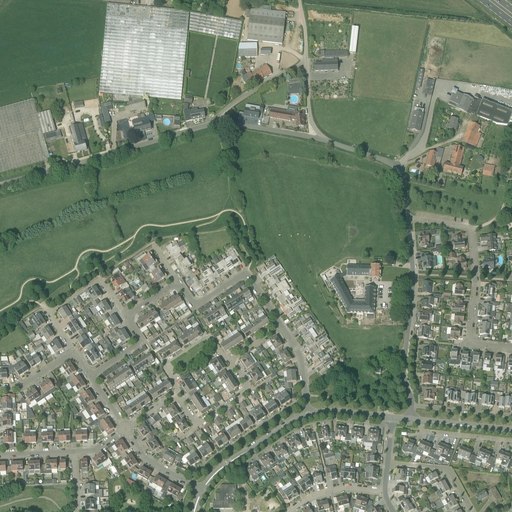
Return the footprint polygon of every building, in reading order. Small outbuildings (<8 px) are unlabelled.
[(99,93),(114,94),(113,101),(128,103),(142,99),(142,97),(181,101),(189,11),(108,4),(99,93)] [(285,21),(286,13),(255,10),(246,11),(246,12),(245,12),(245,17),(250,18),(250,17),(285,21)] [(189,32),(238,41),(242,22),(191,12),(189,32)] [(247,41),(282,44),(285,21),(250,17),(250,18),(247,41)] [(349,53),(356,54),(389,57),(391,32),(352,27),(349,53)] [(239,44),(239,58),(257,58),(256,43),(239,44)] [(322,64),(314,64),(315,72),(338,71),(337,62),(337,60),(334,60),(334,58),(324,58),(324,60),(322,60),(322,64)] [(272,74),(267,65),(251,74),(250,72),(246,75),(241,78),(243,82),(247,88),(272,74)] [(432,94),(434,84),(435,81),(427,80),(424,92),(424,94),(431,96),(432,94)] [(289,95),(298,94),(297,84),(289,84),(288,84),(289,95)] [(476,116),(476,117),(497,124),(507,126),(511,126),(511,112),(478,99),(477,101),(463,95),(457,93),(458,91),(453,88),(451,93),(453,94),(448,105),(455,108),(455,109),(467,115),(467,114),(470,115),(471,114),(476,116)] [(50,160),(43,135),(38,115),(33,99),(0,108),(0,171),(1,174),(50,160)] [(144,99),(142,99),(128,103),(130,112),(146,108),(144,99)] [(75,108),(98,106),(97,100),(74,102),(75,108)] [(263,114),(264,107),(260,106),(259,111),(245,108),(244,117),(258,120),(259,113),(263,114)] [(101,109),(105,124),(111,122),(108,111),(107,107),(101,109)] [(415,108),(410,130),(419,132),(424,110),(415,108)] [(184,111),(186,122),(205,118),(204,111),(198,112),(197,109),(184,111)] [(295,121),(296,128),(304,127),(303,116),(297,116),(297,113),(294,113),(271,109),(269,118),(291,122),(292,120),(295,121)] [(50,111),(38,115),(43,135),(49,133),(56,131),(50,111)] [(142,122),(144,132),(151,130),(150,123),(155,121),(154,116),(149,114),(148,117),(145,118),(144,114),(140,115),(141,118),(142,122)] [(136,134),(144,132),(142,122),(141,118),(132,120),(132,122),(129,122),(130,127),(134,126),(136,134)] [(458,120),(451,118),(450,125),(447,124),(446,128),(457,131),(459,124),(457,123),(458,120)] [(471,123),(462,142),(463,142),(468,144),(475,147),(481,134),(477,133),(480,126),(471,123)] [(81,152),(87,150),(85,141),(87,140),(82,124),(78,125),(80,134),(78,135),(80,143),(78,143),(79,147),(81,152)] [(69,128),(76,153),(81,152),(79,147),(78,143),(80,143),(78,135),(80,134),(78,125),(69,128)] [(46,140),(61,136),(60,131),(44,136),(46,140)] [(446,163),(444,171),(461,175),(463,168),(459,168),(464,149),(455,146),(450,164),(446,163)] [(426,165),(434,168),(436,161),(441,162),(444,150),(439,149),(437,154),(430,152),(426,165)] [(495,167),(484,165),(482,175),(493,177),(495,167)] [(433,244),(429,245),(428,235),(431,234),(431,235),(432,236),(435,236),(436,235),(435,230),(431,231),(422,232),(422,235),(420,235),(420,243),(421,243),(422,248),(427,247),(427,249),(433,249),(433,244)] [(487,236),(480,237),(481,242),(487,242),(488,252),(495,251),(497,251),(496,246),(495,235),(494,235),(493,235),(492,235),(491,235),(491,236),(487,236)] [(452,246),(454,245),(455,249),(465,248),(464,242),(461,242),(460,237),(454,237),(454,241),(452,241),(452,246)] [(183,241),(177,245),(173,247),(171,244),(166,247),(169,252),(168,253),(169,255),(186,244),(183,241)] [(188,248),(186,244),(169,255),(171,258),(172,257),(175,262),(182,257),(179,254),(188,248)] [(237,258),(239,256),(233,247),(231,248),(232,251),(233,251),(237,258)] [(233,267),(238,264),(238,265),(241,263),(237,258),(233,251),(232,251),(229,253),(231,256),(227,258),(230,262),(233,267)] [(142,266),(154,258),(151,253),(147,256),(146,253),(143,255),(143,254),(136,258),(137,259),(136,260),(138,262),(139,261),(142,266)] [(424,269),(433,268),(433,262),(431,263),(431,256),(429,257),(428,253),(421,254),(421,259),(423,259),(424,269)] [(175,262),(178,266),(177,267),(179,269),(189,262),(186,259),(184,260),(182,257),(175,262)] [(494,260),(494,257),(484,258),(484,266),(483,266),(483,271),(487,271),(487,272),(491,272),(492,270),(493,270),(493,269),(494,269),(494,268),(498,264),(497,260),(494,260)] [(155,268),(153,265),(157,262),(154,258),(142,266),(146,272),(148,271),(149,272),(155,268)] [(455,270),(458,270),(466,269),(466,261),(465,261),(464,258),(457,258),(458,265),(454,265),(453,266),(453,269),(455,270)] [(229,270),(233,267),(230,262),(226,264),(223,260),(220,262),(227,273),(229,271),(229,270)] [(181,271),(184,275),(184,276),(185,275),(187,278),(190,276),(193,274),(189,268),(193,265),(192,263),(191,261),(189,262),(179,269),(180,272),(181,271)] [(219,276),(224,274),(224,275),(227,273),(220,262),(216,265),(219,269),(216,271),(219,276)] [(257,269),(260,274),(259,275),(261,278),(276,268),(273,264),(266,268),(264,264),(257,269)] [(263,281),(265,280),(268,285),(275,281),(272,277),(282,270),(279,266),(276,268),(261,278),(263,281)] [(347,266),(347,272),(343,274),(345,277),(347,276),(369,277),(369,276),(370,276),(370,279),(380,279),(380,275),(380,270),(380,266),(371,266),(371,267),(370,267),(370,266),(347,266)] [(161,267),(157,270),(155,268),(149,272),(150,273),(150,274),(149,276),(152,280),(164,272),(161,267)] [(121,273),(118,268),(111,273),(114,278),(110,280),(113,285),(122,279),(119,275),(121,273)] [(206,272),(204,268),(201,270),(203,274),(202,274),(205,278),(199,282),(203,287),(202,288),(203,289),(206,287),(205,286),(210,283),(210,284),(213,282),(206,272)] [(215,279),(219,277),(219,276),(216,271),(212,273),(209,269),(206,272),(213,282),(215,280),(215,279)] [(152,280),(155,285),(167,277),(164,272),(152,280)] [(341,279),(343,278),(341,275),(339,276),(338,276),(330,281),(347,313),(357,314),(364,314),(373,314),(375,314),(375,305),(375,304),(375,302),(375,301),(375,288),(365,288),(365,301),(364,301),(353,300),(353,301),(352,301),(342,282),(341,279)] [(199,282),(196,277),(192,280),(187,283),(190,287),(191,286),(195,291),(199,288),(200,289),(200,290),(203,289),(202,288),(203,287),(199,282)] [(113,285),(116,290),(120,287),(122,289),(128,285),(126,283),(125,283),(122,279),(113,285)] [(268,285),(271,290),(270,291),(272,295),(287,285),(284,280),(278,285),(275,281),(268,285)] [(430,294),(432,283),(424,282),(422,293),(430,294)] [(496,288),(496,285),(490,284),(490,287),(484,287),(484,293),(493,294),(493,288),(496,288)] [(124,292),(120,295),(123,299),(132,293),(134,291),(131,287),(130,288),(128,285),(122,289),(124,292)] [(287,285),(272,295),(274,298),(276,297),(279,302),(290,295),(287,291),(290,289),(287,285)] [(455,295),(464,296),(464,290),(462,290),(463,285),(456,285),(455,295)] [(91,291),(90,289),(85,292),(86,293),(88,292),(91,297),(99,292),(96,287),(91,291)] [(243,293),(248,301),(252,298),(247,290),(243,293)] [(99,302),(97,299),(102,296),(99,292),(91,297),(94,301),(92,303),(90,304),(92,307),(93,306),(99,302)] [(131,300),(133,304),(139,300),(136,297),(135,298),(132,293),(123,299),(126,304),(131,300)] [(243,304),(248,301),(243,293),(238,296),(243,304)] [(484,293),(483,299),(488,299),(488,302),(494,303),(495,300),(496,299),(497,294),(493,294),(484,293)] [(281,308),(283,311),(298,301),(296,297),(294,298),(291,294),(290,295),(279,302),(282,307),(281,308)] [(185,304),(182,299),(180,300),(178,296),(175,297),(174,295),(172,297),(179,307),(185,304)] [(243,304),(238,296),(234,299),(239,307),(240,309),(245,307),(243,304)] [(172,297),(167,300),(173,308),(174,310),(179,307),(172,297)] [(297,314),(300,312),(297,308),(305,303),(303,298),(298,301),(283,311),(285,315),(287,314),(290,319),(297,314)] [(438,299),(435,299),(426,298),(426,302),(421,301),(421,308),(430,309),(430,306),(436,306),(436,304),(437,304),(438,299)] [(234,310),(239,307),(234,299),(229,302),(234,310)] [(173,308),(167,300),(163,303),(169,311),(173,308)] [(462,305),(462,301),(456,300),(455,303),(453,303),(452,312),(460,313),(460,311),(464,311),(465,306),(462,305)] [(95,308),(98,313),(108,306),(105,302),(100,305),(99,302),(93,306),(95,308)] [(229,313),(234,310),(229,302),(224,305),(229,313)] [(499,304),(494,303),(488,302),(488,306),(483,305),(482,311),(491,312),(494,312),(495,307),(497,307),(498,306),(499,306),(499,304)] [(160,308),(161,310),(159,312),(165,321),(167,319),(166,317),(171,314),(169,311),(163,303),(161,304),(162,306),(160,308)] [(111,311),(108,306),(98,313),(103,320),(108,316),(107,314),(111,311)] [(58,312),(61,317),(69,312),(66,307),(58,312)] [(217,310),(222,318),(226,315),(221,307),(217,310)] [(78,316),(78,315),(77,314),(76,312),(74,313),(72,310),(69,312),(61,317),(64,321),(69,319),(70,321),(78,316)] [(212,313),(217,321),(222,318),(217,310),(212,313)] [(159,312),(156,313),(155,311),(152,313),(151,311),(149,312),(155,321),(159,318),(162,322),(165,321),(159,312)] [(430,325),(431,319),(432,312),(423,311),(422,315),(420,315),(419,321),(422,321),(421,324),(430,325)] [(482,311),(481,317),(486,317),(486,321),(492,321),(493,318),(494,318),(495,312),(494,312),(491,312),(482,311)] [(154,325),(152,322),(155,321),(149,312),(144,315),(150,324),(152,327),(154,325)] [(213,324),(217,321),(212,313),(208,316),(213,324)] [(35,318),(33,315),(28,319),(30,321),(28,322),(31,327),(35,324),(43,320),(40,315),(35,318)] [(150,324),(144,315),(140,318),(146,327),(150,324)] [(454,325),(461,326),(461,321),(463,322),(464,316),(457,315),(455,315),(454,320),(454,325)] [(68,326),(71,331),(81,324),(78,319),(80,318),(78,316),(70,321),(72,324),(68,326)] [(108,316),(103,320),(108,327),(118,320),(115,316),(110,319),(108,316)] [(204,327),(207,325),(208,327),(213,324),(208,316),(203,319),(204,320),(201,322),(204,327)] [(270,324),(264,316),(260,319),(265,327),(268,325),(270,324)] [(300,318),(293,323),(296,328),(295,329),(297,332),(312,322),(309,318),(305,321),(303,317),(300,319),(300,318)] [(139,321),(137,323),(141,330),(140,330),(142,333),(148,330),(146,327),(140,318),(138,319),(139,321)] [(265,327),(260,319),(255,322),(261,330),(262,329),(265,327)] [(39,329),(46,324),(43,320),(35,324),(39,329)] [(118,320),(108,327),(107,327),(110,332),(109,333),(111,335),(118,331),(116,328),(121,325),(118,320)] [(489,330),(492,330),(493,325),(492,325),(492,321),(486,321),(486,324),(481,323),(480,329),(489,330)] [(259,331),(261,330),(255,322),(251,325),(256,333),(259,331)] [(312,322),(297,332),(299,336),(301,335),(304,340),(315,333),(312,329),(315,327),(312,322)] [(80,335),(85,331),(84,329),(81,324),(71,331),(74,336),(78,333),(80,335)] [(256,333),(251,325),(246,328),(252,336),(253,335),(256,333)] [(201,338),(202,337),(202,336),(202,335),(203,335),(201,332),(202,331),(199,326),(193,329),(198,338),(200,337),(201,338)] [(41,332),(41,333),(39,335),(41,339),(44,337),(51,332),(48,327),(41,332)] [(430,328),(420,327),(419,334),(418,334),(417,338),(431,340),(432,333),(429,333),(430,328)] [(194,341),(198,338),(193,329),(192,328),(187,331),(194,341)] [(241,331),(247,339),(250,337),(252,336),(246,328),(241,331)] [(491,333),(489,333),(489,330),(480,329),(479,335),(485,336),(484,339),(490,339),(491,333)] [(80,335),(81,338),(77,341),(80,345),(90,339),(87,334),(89,333),(87,330),(85,331),(80,335)] [(120,340),(127,335),(124,330),(119,333),(118,331),(111,335),(109,336),(111,339),(114,337),(117,341),(120,340)] [(182,333),(184,335),(189,344),(194,341),(187,331),(187,330),(182,333)] [(459,336),(460,331),(451,330),(451,335),(448,335),(448,340),(457,341),(457,336),(459,336)] [(47,342),(54,337),(51,332),(44,337),(47,342)] [(327,336),(324,332),(317,337),(315,333),(304,340),(307,345),(306,346),(308,349),(327,336)] [(240,343),(244,341),(238,333),(234,336),(239,344),(241,343),(240,343)] [(121,348),(127,344),(126,342),(130,339),(127,335),(120,340),(122,343),(119,344),(121,348)] [(178,339),(182,345),(183,344),(185,347),(189,344),(184,335),(178,339)] [(238,345),(239,344),(234,336),(229,339),(234,347),(238,345)] [(278,336),(269,341),(272,346),(281,341),(278,336)] [(310,353),(311,352),(312,354),(310,355),(310,356),(311,359),(320,353),(322,352),(319,348),(329,341),(327,338),(328,337),(327,336),(308,349),(310,353)] [(88,347),(90,349),(95,346),(93,343),(90,339),(80,345),(83,350),(88,347)] [(234,347),(229,339),(225,342),(230,350),(232,349),(231,349),(234,347)] [(60,345),(56,340),(49,345),(52,350),(60,345)] [(172,345),(176,352),(181,349),(179,346),(180,346),(177,340),(171,344),(172,345)] [(284,345),(281,341),(272,346),(275,350),(274,351),(276,354),(282,350),(280,348),(284,345)] [(225,342),(220,345),(225,353),(229,351),(230,350),(225,342)] [(97,355),(100,353),(101,352),(98,348),(99,347),(97,344),(95,346),(90,349),(91,352),(87,355),(90,359),(97,355)] [(53,356),(54,358),(60,355),(58,352),(63,349),(60,345),(52,350),(55,354),(53,356)] [(167,358),(172,355),(167,348),(165,345),(161,349),(167,358)] [(167,348),(172,355),(176,352),(172,345),(167,348)] [(160,347),(154,351),(160,359),(161,358),(163,361),(167,358),(161,349),(160,347)] [(436,354),(437,347),(430,347),(430,350),(423,349),(422,357),(431,358),(432,354),(436,354)] [(283,353),(282,350),(276,354),(278,357),(279,356),(282,360),(290,355),(287,350),(283,353)] [(457,358),(458,351),(452,350),(450,360),(454,360),(453,364),(459,364),(460,358),(457,358)] [(315,369),(330,358),(327,354),(323,357),(320,353),(311,359),(314,364),(313,365),(315,369)] [(468,360),(468,353),(463,353),(461,363),(461,366),(464,366),(470,367),(471,361),(468,360)] [(155,362),(154,361),(153,358),(150,354),(145,358),(150,365),(155,362)] [(479,362),(480,354),(474,354),(472,364),(475,364),(475,367),(481,368),(482,362),(479,362)] [(37,366),(32,358),(30,355),(26,358),(28,361),(27,361),(32,369),(37,366)] [(37,366),(41,362),(36,355),(32,358),(37,366)] [(93,364),(100,359),(97,355),(90,359),(93,364)] [(285,368),(291,364),(289,362),(293,359),(290,355),(282,360),(285,365),(283,365),(285,368)] [(490,363),(491,356),(485,355),(483,365),(483,368),(490,369),(492,369),(493,363),(490,363)] [(251,360),(248,356),(240,361),(243,366),(251,360)] [(501,364),(502,357),(496,356),(495,366),(498,366),(497,370),(503,370),(504,364),(501,364)] [(146,368),(150,365),(145,358),(141,361),(146,368)] [(330,358),(315,369),(317,372),(319,371),(322,376),(329,371),(330,373),(333,371),(329,366),(333,363),(330,358)] [(221,361),(220,359),(213,363),(212,361),(209,363),(211,365),(215,369),(222,364),(220,361),(221,361)] [(435,360),(426,359),(425,364),(422,363),(421,370),(431,371),(432,367),(434,367),(435,360)] [(243,366),(246,370),(249,368),(251,370),(257,367),(260,364),(259,361),(254,364),(251,360),(243,366)] [(24,374),(29,371),(24,364),(23,364),(21,361),(17,364),(24,374)] [(141,371),(146,368),(141,361),(136,364),(141,371)] [(66,372),(73,367),(70,363),(65,366),(64,364),(62,366),(66,372)] [(17,364),(13,367),(12,366),(10,368),(12,374),(16,371),(19,377),(24,374),(17,364)] [(141,371),(136,364),(132,367),(137,374),(141,371)] [(219,373),(226,368),(225,367),(224,367),(222,364),(215,369),(218,374),(217,374),(218,377),(221,375),(219,373)] [(2,379),(7,379),(7,374),(12,374),(10,368),(7,368),(7,367),(1,367),(2,371),(2,379)] [(69,380),(75,377),(73,374),(76,372),(73,367),(66,372),(69,377),(68,378),(69,380)] [(261,367),(258,369),(257,367),(251,370),(253,373),(249,375),(252,380),(263,373),(263,372),(264,372),(261,367)] [(124,372),(129,379),(134,376),(129,369),(124,372)] [(296,376),(295,371),(290,372),(289,369),(283,369),(284,372),(287,372),(287,378),(296,376)] [(120,375),(125,382),(129,379),(124,372),(120,375)] [(231,375),(230,373),(223,378),(221,375),(218,377),(220,380),(218,381),(221,385),(224,383),(224,384),(232,378),(230,375),(231,375)] [(255,384),(263,379),(266,377),(263,373),(252,380),(255,384)] [(189,374),(184,377),(185,379),(182,381),(183,383),(180,385),(181,387),(182,387),(184,390),(194,383),(191,378),(189,374)] [(440,375),(426,374),(425,379),(423,378),(422,384),(432,385),(432,381),(439,382),(440,375)] [(120,385),(125,382),(120,375),(115,378),(120,385)] [(288,383),(285,383),(285,386),(291,386),(291,383),(296,382),(296,376),(287,378),(288,383)] [(75,387),(83,382),(80,377),(76,379),(75,377),(69,380),(71,383),(69,384),(72,389),(75,387)] [(111,381),(116,388),(120,385),(115,378),(111,381)] [(234,382),(232,378),(224,384),(227,388),(236,383),(235,381),(234,382)] [(167,380),(164,382),(162,383),(168,392),(169,391),(169,390),(172,388),(167,380)] [(49,381),(44,384),(49,391),(54,388),(55,389),(57,387),(55,384),(54,382),(51,384),(49,381)] [(111,391),(116,388),(111,381),(106,384),(111,391)] [(75,387),(78,391),(77,392),(79,394),(84,391),(83,389),(86,386),(83,382),(75,387)] [(185,393),(186,395),(193,390),(195,393),(197,391),(196,389),(198,387),(195,382),(194,383),(184,390),(186,393),(185,393)] [(162,383),(158,386),(163,394),(166,392),(167,393),(168,392),(162,383)] [(229,393),(231,396),(234,394),(232,392),(238,388),(236,384),(236,383),(227,388),(230,393),(229,393)] [(51,394),(49,391),(44,384),(40,387),(42,390),(39,392),(44,399),(51,394)] [(158,386),(153,389),(159,398),(160,397),(160,396),(163,394),(158,386)] [(290,389),(292,388),(291,386),(285,386),(285,389),(284,391),(280,394),(286,404),(291,400),(289,398),(291,397),(290,389)] [(430,388),(429,388),(428,392),(425,392),(424,400),(434,401),(435,394),(436,394),(436,389),(434,389),(430,388)] [(447,402),(453,403),(454,390),(455,390),(455,389),(449,388),(448,390),(445,390),(445,397),(448,397),(447,402)] [(149,392),(154,400),(157,398),(158,399),(159,398),(153,389),(149,392)] [(35,390),(30,393),(35,401),(37,404),(44,399),(39,392),(37,393),(35,390)] [(462,398),(463,392),(460,392),(460,390),(455,390),(454,390),(453,403),(459,404),(459,398),(462,398)] [(85,401),(92,396),(89,391),(86,393),(84,391),(79,394),(81,397),(81,396),(85,401)] [(196,395),(190,400),(191,401),(193,404),(201,399),(198,394),(199,394),(197,391),(195,393),(196,395)] [(463,392),(462,398),(465,398),(464,404),(470,405),(470,404),(471,396),(468,395),(468,393),(463,392)] [(493,401),(496,402),(497,393),(492,392),(491,398),(488,397),(487,406),(487,407),(493,407),(493,401)] [(25,396),(27,400),(25,401),(27,404),(29,406),(31,405),(30,404),(35,401),(30,393),(25,396)] [(277,399),(278,401),(282,407),(286,404),(280,394),(279,393),(275,395),(277,399)] [(480,393),(474,393),(474,396),(471,396),(470,404),(470,405),(476,405),(476,399),(479,399),(480,393)] [(480,393),(479,399),(482,399),(481,406),(487,406),(488,397),(485,396),(485,394),(480,393)] [(503,393),(497,393),(496,402),(499,402),(498,408),(504,409),(504,408),(505,399),(502,399),(502,396),(503,393)] [(148,404),(151,402),(146,394),(141,397),(147,406),(148,405),(148,404)] [(2,405),(11,404),(15,404),(15,399),(15,396),(4,396),(5,399),(2,399),(2,405)] [(94,405),(92,403),(95,401),(92,396),(85,401),(82,403),(86,410),(94,405)] [(145,407),(147,406),(141,397),(137,400),(142,408),(145,406),(145,407)] [(196,409),(204,403),(201,399),(193,404),(196,407),(195,407),(196,409)] [(274,401),(273,402),(271,399),(267,402),(274,412),(278,409),(274,401)] [(137,400),(132,403),(138,412),(139,411),(139,410),(142,408),(137,400)] [(264,408),(269,415),(274,412),(267,402),(263,405),(265,407),(264,408)] [(132,403),(128,406),(133,414),(136,412),(136,413),(138,412),(132,403)] [(207,412),(210,410),(208,407),(207,408),(204,403),(196,409),(197,410),(200,413),(206,409),(207,412)] [(16,410),(13,410),(11,410),(11,404),(2,405),(2,411),(6,410),(6,413),(16,413),(16,410)] [(167,410),(166,408),(162,410),(167,416),(169,415),(169,414),(178,409),(175,404),(167,410)] [(99,405),(95,408),(94,405),(86,410),(86,411),(90,418),(91,417),(102,410),(99,405)] [(262,409),(259,405),(254,409),(261,420),(266,417),(261,410),(262,409)] [(123,410),(128,418),(129,418),(130,417),(130,416),(133,414),(128,406),(123,410)] [(166,417),(169,421),(171,420),(173,422),(178,419),(177,416),(181,414),(178,409),(169,414),(169,415),(167,416),(166,417)] [(252,416),(257,423),(261,420),(254,409),(249,412),(252,416)] [(103,419),(102,417),(105,415),(102,410),(91,417),(94,422),(88,426),(91,428),(93,427),(94,426),(98,423),(103,419)] [(6,413),(6,416),(3,416),(3,422),(12,422),(16,421),(16,413),(6,413)] [(239,424),(244,432),(249,428),(244,421),(242,418),(236,422),(238,425),(239,424)] [(249,428),(254,425),(249,418),(244,421),(249,428)] [(108,420),(105,422),(103,419),(98,423),(99,425),(101,425),(104,429),(111,424),(108,420)] [(187,423),(184,419),(180,421),(178,419),(173,422),(175,425),(176,424),(179,429),(187,423)] [(146,421),(143,423),(144,424),(136,430),(139,434),(148,429),(146,426),(149,425),(146,421)] [(3,428),(7,427),(7,430),(13,430),(13,427),(12,427),(12,422),(3,422),(3,428)] [(179,429),(182,433),(190,428),(187,423),(179,429)] [(111,424),(104,429),(101,431),(103,433),(105,431),(107,434),(114,429),(111,424)] [(241,434),(236,426),(232,429),(236,437),(241,434)] [(148,429),(139,434),(142,439),(146,436),(148,439),(156,434),(158,433),(156,430),(154,431),(151,427),(148,429)] [(341,428),(336,427),(335,434),(332,433),(332,440),(335,440),(335,437),(340,438),(341,428)] [(332,440),(332,433),(328,434),(326,428),(321,429),(322,433),(317,434),(319,441),(324,440),(324,442),(329,441),(330,443),(333,443),(332,440)] [(346,435),(347,428),(341,428),(340,438),(346,438),(345,441),(348,441),(349,435),(346,435)] [(39,439),(42,439),(42,443),(48,443),(47,430),(42,430),(42,429),(39,429),(39,431),(39,439)] [(53,439),(56,439),(56,432),(56,429),(47,430),(48,443),(53,443),(53,439)] [(227,432),(232,440),(236,437),(232,429),(227,432)] [(357,430),(352,429),(352,435),(349,435),(348,441),(351,442),(351,439),(356,440),(357,430)] [(7,430),(7,433),(3,433),(4,439),(13,439),(12,433),(13,433),(13,430),(7,430)] [(81,433),(81,430),(73,430),(73,432),(73,438),(76,438),(76,442),(82,442),(81,433)] [(362,436),(363,430),(357,430),(356,440),(362,440),(361,443),(364,443),(365,437),(362,436)] [(36,443),(36,440),(39,439),(39,431),(35,431),(36,434),(30,435),(31,444),(36,443)] [(374,431),(368,431),(368,437),(365,437),(364,443),(372,444),(373,441),(374,431)] [(379,445),(380,445),(381,438),(378,438),(379,432),(374,431),(373,441),(372,444),(372,445),(375,445),(376,447),(379,445)] [(56,432),(56,439),(59,439),(59,442),(65,442),(64,433),(59,433),(59,432),(56,432)] [(73,432),(70,432),(70,433),(64,433),(65,442),(70,442),(70,438),(73,438),(73,432)] [(90,440),(90,434),(87,434),(87,432),(81,433),(82,442),(88,441),(87,440),(90,440)] [(309,432),(304,433),(306,439),(302,440),(306,449),(308,448),(307,446),(312,445),(312,442),(311,438),(312,438),(312,435),(310,435),(309,432)] [(25,440),(25,444),(31,444),(30,435),(24,435),(24,434),(21,434),(22,440),(25,440)] [(149,448),(157,443),(154,439),(158,436),(156,434),(148,439),(150,441),(146,444),(149,448)] [(224,445),(229,442),(224,435),(219,438),(224,445)] [(299,442),(296,437),(291,440),(299,451),(303,448),(304,450),(306,449),(302,440),(299,442)] [(212,442),(213,445),(216,443),(219,448),(224,445),(219,438),(212,442)] [(8,447),(14,447),(14,444),(13,444),(13,439),(4,439),(4,445),(8,445),(8,447)] [(291,440),(287,443),(290,448),(288,450),(291,455),(294,453),(294,454),(299,451),(291,440)] [(410,454),(410,453),(413,454),(415,448),(413,447),(415,443),(409,440),(407,446),(404,445),(402,449),(402,450),(403,451),(403,452),(404,453),(405,453),(406,453),(408,453),(409,453),(410,454)] [(115,445),(114,446),(118,450),(125,445),(122,441),(115,445)] [(418,450),(423,452),(427,444),(421,442),(418,449),(415,448),(413,454),(416,455),(418,450)] [(156,451),(157,453),(163,449),(161,447),(160,447),(157,443),(149,448),(152,453),(156,451)] [(208,456),(213,452),(206,443),(202,446),(203,448),(208,456)] [(445,446),(439,443),(436,452),(435,453),(433,452),(430,458),(433,459),(435,455),(440,457),(442,454),(441,454),(445,446)] [(430,451),(432,446),(427,444),(423,452),(428,454),(428,457),(430,458),(433,452),(430,451)] [(125,452),(128,450),(125,445),(118,450),(121,455),(120,456),(121,458),(127,455),(125,452)] [(286,451),(282,446),(278,449),(283,457),(287,454),(289,456),(291,455),(288,450),(286,451)] [(445,461),(449,463),(453,451),(453,452),(449,451),(450,448),(445,446),(441,454),(442,454),(440,457),(445,459),(445,461)] [(461,447),(458,455),(458,456),(463,458),(466,449),(461,447)] [(173,452),(168,449),(166,448),(164,451),(163,453),(165,455),(163,459),(167,462),(173,452)] [(208,456),(203,448),(199,451),(203,459),(208,456)] [(278,449),(273,452),(277,457),(274,458),(278,464),(279,465),(283,462),(281,459),(283,457),(278,449)] [(469,460),(470,456),(472,452),(466,449),(463,458),(469,460)] [(486,451),(480,449),(477,459),(474,458),(472,464),(475,465),(476,461),(481,463),(483,459),(486,451)] [(196,464),(200,461),(193,451),(189,454),(196,464)] [(491,457),(490,457),(491,454),(486,451),(483,459),(487,461),(486,464),(491,465),(493,460),(491,459),(491,457)] [(505,453),(500,451),(496,461),(493,460),(491,465),(490,468),(492,469),(495,463),(501,465),(505,453)] [(181,456),(173,452),(167,462),(172,465),(175,460),(177,462),(181,456)] [(507,464),(511,456),(505,453),(501,465),(504,466),(506,465),(507,463),(507,464)] [(102,454),(97,457),(102,464),(107,461),(106,460),(109,459),(105,454),(103,455),(102,454)] [(188,462),(191,467),(196,464),(189,454),(183,458),(181,456),(177,462),(180,463),(182,460),(185,464),(188,462)] [(374,457),(374,454),(368,454),(367,457),(371,457),(370,463),(379,464),(380,458),(374,457)] [(131,455),(128,457),(127,455),(121,458),(123,461),(124,460),(127,465),(135,460),(131,455)] [(270,466),(272,469),(276,467),(275,465),(278,464),(274,458),(272,460),(268,455),(264,458),(270,466)] [(95,463),(92,465),(96,470),(98,469),(97,468),(102,464),(97,457),(92,460),(95,463)] [(269,472),(267,468),(270,466),(264,458),(260,461),(263,466),(261,467),(264,473),(266,474),(269,472)] [(79,470),(82,470),(82,473),(88,473),(87,460),(81,460),(82,465),(79,465),(79,470)] [(135,467),(138,464),(135,460),(127,465),(130,469),(129,470),(131,473),(133,474),(137,469),(135,467)] [(46,462),(46,465),(43,465),(43,472),(43,475),(52,474),(51,461),(46,462)] [(57,474),(57,471),(60,471),(60,470),(60,465),(57,465),(57,461),(51,461),(52,474),(57,474)] [(29,462),(29,466),(26,466),(26,472),(29,472),(29,471),(35,471),(34,462),(29,462)] [(43,465),(40,465),(40,462),(34,462),(35,471),(40,471),(40,472),(43,472),(43,465)] [(6,473),(9,473),(9,467),(6,467),(6,463),(0,463),(0,472),(6,472),(6,473)] [(12,472),(17,472),(17,463),(11,463),(12,467),(9,467),(9,473),(12,473),(12,472)] [(26,466),(23,466),(23,463),(17,463),(17,472),(23,472),(23,473),(26,472),(26,466)] [(259,469),(255,464),(251,467),(256,475),(260,472),(262,474),(264,473),(261,467),(259,469)] [(344,474),(343,479),(349,480),(350,468),(345,467),(345,464),(342,464),(341,474),(344,474)] [(349,480),(354,480),(355,475),(358,475),(359,469),(354,468),(354,465),(354,464),(350,464),(350,468),(349,480)] [(378,474),(378,469),(373,468),(373,465),(368,465),(367,465),(366,473),(378,474)] [(337,479),(335,471),(336,469),(336,467),(334,466),(326,468),(328,476),(331,475),(332,481),(337,479)] [(147,470),(142,467),(140,471),(137,469),(133,474),(137,476),(137,475),(142,478),(147,470)] [(250,475),(247,476),(251,482),(253,480),(252,478),(256,475),(251,467),(246,470),(250,475)] [(412,472),(413,473),(414,470),(403,469),(402,471),(397,471),(397,476),(405,477),(411,478),(412,472)] [(147,482),(149,483),(152,478),(150,476),(152,473),(147,470),(142,478),(147,481),(147,482)] [(324,477),(323,470),(320,471),(321,474),(318,475),(317,474),(316,473),(315,473),(313,473),(313,474),(312,476),(313,477),(313,478),(314,479),(316,479),(317,484),(323,483),(321,478),(324,477)] [(365,482),(372,482),(372,479),(377,480),(378,474),(366,473),(365,482)] [(435,473),(428,477),(425,479),(428,484),(438,478),(435,473)] [(308,475),(306,476),(301,479),(308,490),(313,486),(310,482),(312,480),(308,475)] [(158,487),(157,487),(162,479),(157,476),(155,479),(152,478),(149,483),(150,484),(149,486),(156,490),(158,487)] [(397,476),(396,482),(401,482),(401,485),(408,486),(408,485),(408,483),(405,483),(405,477),(397,476)] [(162,479),(157,487),(158,487),(156,490),(163,494),(164,493),(164,492),(167,486),(165,485),(167,482),(162,479)] [(300,488),(304,493),(308,490),(301,479),(297,483),(295,481),(293,482),(298,490),(300,488)] [(447,486),(444,481),(440,484),(438,481),(431,485),(432,488),(437,486),(439,490),(447,486)] [(299,496),(295,491),(298,490),(293,482),(290,484),(292,486),(287,489),(294,499),(299,496)] [(90,486),(85,486),(85,491),(95,491),(95,486),(97,486),(97,483),(90,483),(90,486)] [(167,486),(164,492),(167,493),(167,492),(172,495),(177,487),(172,484),(170,488),(167,486)] [(396,487),(395,493),(403,494),(404,488),(407,489),(408,486),(401,485),(400,488),(396,487)] [(236,486),(220,486),(220,494),(215,494),(215,502),(213,502),(213,509),(234,509),(234,493),(236,493),(236,486)] [(281,489),(278,490),(284,499),(286,498),(289,502),(294,499),(287,489),(285,486),(281,489)] [(445,494),(450,491),(447,486),(439,490),(442,495),(439,497),(440,499),(447,496),(445,494)] [(179,500),(182,495),(180,493),(182,490),(177,487),(172,495),(177,498),(176,499),(179,500)] [(496,502),(501,499),(495,488),(489,490),(489,491),(485,493),(484,492),(475,497),(478,502),(487,497),(487,496),(491,493),(496,502)] [(85,491),(85,496),(91,496),(91,498),(97,498),(97,495),(99,495),(99,490),(95,491),(85,491)] [(348,501),(347,496),(342,498),(344,506),(349,505),(350,508),(352,508),(352,501),(348,501)] [(406,502),(401,505),(403,509),(414,504),(410,496),(404,499),(406,502)] [(455,501),(452,496),(448,498),(447,496),(440,499),(442,502),(445,500),(447,505),(455,501)] [(363,498),(358,497),(356,502),(352,501),(352,508),(354,508),(359,510),(363,498)] [(91,501),(85,501),(85,506),(95,506),(95,502),(97,502),(97,498),(91,498),(91,501)] [(335,505),(336,511),(339,511),(338,507),(344,506),(342,498),(336,499),(337,504),(335,505)] [(359,510),(364,511),(365,511),(366,511),(371,506),(367,505),(368,500),(363,498),(359,510)] [(329,511),(333,511),(332,506),(329,506),(327,501),(322,502),(324,511),(329,510),(329,511)] [(453,508),(458,506),(455,501),(447,505),(444,507),(447,511),(452,511),(455,511),(453,508)] [(322,502),(317,504),(318,509),(314,510),(315,511),(324,511),(322,502)]
